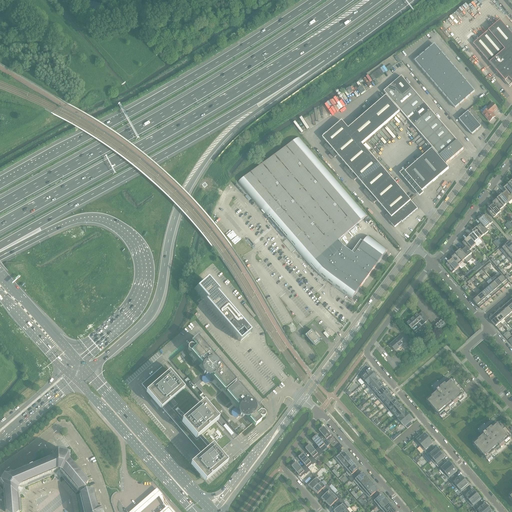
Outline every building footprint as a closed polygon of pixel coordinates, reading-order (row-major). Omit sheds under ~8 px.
[(511,35),(500,21),(473,44),(490,63),(496,71),(499,75),(509,86),(511,82),(511,35)] [(475,92),(462,77),(434,45),(415,61),(455,108),(475,92)] [(464,149),(431,111),(401,77),(384,92),(446,164),(464,149)] [(326,135),(323,138),(327,144),(324,146),(335,158),(338,156),(347,166),(344,169),(354,181),(357,178),(367,189),(364,192),(374,204),(377,201),(386,212),(388,214),(385,217),(394,227),(401,222),(402,222),(417,209),(418,209),(411,201),(362,145),(400,112),(386,96),(379,103),(377,105),(374,101),(355,118),(357,121),(348,129),(342,121),(338,125),(337,125),(335,126),(334,127),(333,127),(331,129),(330,130),(329,131),(328,132),(326,135)] [(493,114),(493,112),(497,109),(493,103),(482,113),(489,122),(495,117),(493,114)] [(481,127),(472,117),(468,112),(459,120),(472,135),(481,127)] [(238,182),(238,183),(261,209),(264,213),(267,216),(266,217),(285,239),(286,238),(296,250),(301,255),(302,257),(310,266),(339,241),(364,219),(367,216),(363,212),(299,137),(299,138),(279,152),(238,182)] [(404,171),(400,174),(420,197),(423,193),(422,192),(449,169),(445,165),(432,149),(405,172),(404,171)] [(511,199),(511,197),(511,196),(506,191),(504,193),(499,197),(506,205),(511,199)] [(506,205),(499,197),(495,201),(493,203),(494,204),(500,211),(506,205)] [(501,212),(500,211),(494,204),(491,207),(487,210),(490,214),(494,218),(501,212)] [(493,223),(488,218),(486,215),(481,219),(479,221),(481,224),(486,229),(493,223)] [(488,232),(486,229),(481,224),(475,230),(481,238),(488,232)] [(479,239),(481,238),(475,230),(470,234),(468,236),(469,237),(476,245),(477,247),(478,246),(482,242),(480,240),(479,239)] [(352,299),(387,251),(368,236),(368,237),(363,243),(350,261),(332,285),(352,300),(352,299)] [(476,245),(469,237),(467,239),(462,243),(465,246),(469,251),(476,245)] [(332,285),(350,261),(363,243),(361,241),(352,253),(344,247),(339,241),(310,266),(314,270),(318,274),(323,278),(327,282),(332,285)] [(504,254),(511,247),(511,244),(510,242),(500,250),(504,254)] [(470,256),(472,254),(469,251),(465,246),(463,248),(458,252),(465,260),(467,263),(468,262),(472,259),(470,256)] [(465,260),(458,252),(453,256),(451,258),(452,259),(458,266),(465,260)] [(459,267),(458,266),(452,259),(450,262),(446,265),(448,268),(452,273),(459,267)] [(476,272),(483,266),(480,264),(478,261),(476,263),(478,265),(474,269),(476,272)] [(509,284),(502,276),(498,279),(497,277),(496,278),(505,287),(509,284)] [(505,287),(496,278),(492,281),(501,291),(505,287)] [(194,287),(193,289),(240,343),(251,333),(204,279),(202,281),(194,287)] [(501,291),(492,281),(488,285),(496,294),(501,291)] [(496,294),(488,285),(484,288),(492,298),(496,294)] [(492,298),(484,288),(485,290),(482,294),(488,301),(492,298)] [(488,301),(482,294),(478,297),(476,295),(484,305),(488,301)] [(484,305),(476,295),(472,299),(480,309),(484,305)] [(511,316),(511,312),(506,305),(502,308),(510,318),(511,316)] [(510,318),(502,308),(497,312),(506,322),(510,318)] [(506,322),(497,312),(493,316),(503,327),(503,326),(500,323),(504,320),(505,322),(506,322)] [(422,320),(417,314),(407,323),(415,332),(426,322),(423,319),(422,320)] [(503,327),(493,316),(489,319),(499,330),(503,327)] [(438,331),(446,324),(442,320),(434,326),(438,331)] [(306,335),(305,336),(315,347),(321,341),(318,338),(315,334),(312,330),(311,331),(306,335)] [(395,351),(409,339),(404,333),(405,334),(401,337),(400,336),(390,345),(390,346),(392,349),(393,348),(395,351)] [(225,391),(236,382),(197,338),(171,361),(239,436),(253,423),(255,426),(261,421),(259,418),(263,415),(237,384),(227,393),(225,391)] [(164,366),(142,386),(147,391),(146,393),(161,410),(162,409),(202,455),(190,465),(205,482),(227,463),(218,453),(230,443),(215,424),(218,421),(203,404),(200,407),(164,366)] [(364,383),(375,374),(373,372),(372,373),(370,371),(360,379),(364,383)] [(368,387),(377,379),(376,377),(377,376),(375,374),(364,383),(368,387)] [(443,420),(470,397),(454,378),(450,381),(443,387),(441,385),(434,391),(436,393),(427,401),(443,420)] [(371,391),(381,383),(379,380),(379,381),(377,380),(378,379),(377,379),(368,387),(368,388),(368,387),(371,391)] [(375,395),(384,387),(383,386),(383,385),(381,383),(371,391),(375,395)] [(378,399),(388,391),(387,389),(386,389),(384,387),(375,395),(378,399)] [(382,403),(391,396),(390,394),(390,393),(388,391),(378,399),(382,403)] [(386,408),(396,399),(394,397),(393,398),(391,396),(382,403),(386,408)] [(396,399),(386,408),(389,412),(398,404),(397,402),(398,401),(396,399)] [(398,404),(389,412),(393,416),(394,414),(403,407),(401,405),(400,406),(398,404)] [(398,419),(406,412),(405,412),(404,410),(405,409),(403,407),(394,414),(398,418),(397,419),(398,419)] [(401,423),(410,415),(408,413),(407,414),(406,412),(398,419),(401,423)] [(410,423),(413,420),(411,418),(412,417),(410,415),(401,423),(405,427),(407,429),(412,425),(410,423)] [(489,463),(511,443),(511,434),(500,421),(490,430),(487,427),(480,434),(482,436),(473,444),(489,463)] [(324,427),(319,432),(325,438),(327,440),(328,441),(333,437),(324,427)] [(420,447),(430,438),(427,435),(427,436),(425,434),(416,442),(420,447)] [(330,444),(327,440),(325,438),(322,441),(317,436),(313,441),(318,447),(320,449),(325,445),(326,447),(330,444)] [(429,447),(433,444),(431,441),(432,440),(430,438),(420,447),(424,451),(426,453),(431,449),(429,447)] [(308,447),(306,450),(312,456),(313,458),(315,459),(319,456),(320,456),(324,453),(323,452),(320,449),(318,447),(317,449),(315,450),(311,445),(308,447)] [(24,487),(53,475),(55,474),(57,474),(57,475),(57,476),(58,476),(59,475),(60,475),(60,476),(62,477),(76,493),(78,491),(84,489),(88,483),(70,462),(69,450),(59,447),(52,458),(8,477),(2,476),(0,478),(0,481),(3,485),(5,511),(19,511),(21,511),(20,495),(22,495),(25,490),(24,487)] [(432,461),(442,452),(439,449),(439,450),(437,448),(433,451),(431,449),(426,453),(428,455),(428,456),(432,461)] [(337,458),(335,459),(335,460),(339,464),(348,455),(345,451),(337,458)] [(441,460),(445,457),(443,455),(444,454),(442,452),(432,461),(436,465),(438,467),(443,463),(441,460)] [(315,459),(313,458),(312,456),(308,459),(304,454),(299,458),(305,465),(306,467),(307,467),(308,468),(312,464),(313,465),(317,462),(315,459)] [(348,455),(339,464),(342,467),(343,468),(344,467),(352,460),(348,455)] [(348,471),(356,464),(352,460),(344,467),(348,471)] [(444,474),(454,466),(451,463),(451,464),(449,462),(440,470),(444,474)] [(310,471),(308,468),(307,467),(306,467),(305,465),(301,468),(297,463),(292,467),(295,471),(293,472),(297,476),(299,475),(301,477),(306,473),(306,474),(310,471)] [(348,471),(346,472),(347,473),(350,476),(350,477),(348,478),(350,480),(355,476),(354,474),(360,468),(356,464),(348,471)] [(453,474),(457,471),(455,469),(456,468),(454,466),(444,474),(448,479),(450,481),(455,477),(453,474)] [(355,476),(350,480),(352,483),(354,481),(354,482),(358,485),(367,477),(363,473),(357,478),(355,476)] [(314,481),(309,486),(313,490),(321,482),(317,478),(319,476),(316,474),(314,476),(312,479),(314,481)] [(456,488),(466,480),(464,477),(463,478),(461,476),(457,479),(455,477),(450,481),(452,483),(452,484),(456,488)] [(367,477),(358,485),(361,490),(371,482),(367,477)] [(456,489),(454,491),(458,495),(460,493),(462,495),(463,494),(467,490),(465,488),(469,485),(467,483),(468,482),(466,480),(456,488),(456,489)] [(324,492),(329,487),(327,485),(325,487),(321,482),(313,490),(318,494),(317,495),(318,495),(322,490),(324,492)] [(371,482),(361,490),(365,494),(375,486),(371,482)] [(375,486),(365,494),(368,497),(369,498),(367,500),(369,502),(374,498),(372,496),(378,490),(375,486)] [(326,503),(335,494),(331,489),(329,487),(324,492),(326,494),(322,499),(326,503)] [(162,511),(168,507),(172,511),(174,511),(169,506),(163,495),(157,489),(131,511),(162,511)] [(468,502),(478,494),(476,491),(475,492),(473,490),(469,493),(467,490),(462,495),(464,497),(464,498),(468,502)] [(103,511),(103,510),(97,510),(92,492),(85,491),(80,495),(77,496),(80,511),(103,511)] [(337,505),(343,500),(340,497),(340,498),(335,494),(326,503),(330,507),(331,507),(335,503),(337,505)] [(478,502),(481,499),(479,497),(480,496),(478,494),(468,502),(472,507),(474,509),(479,504),(478,502)] [(374,498),(369,502),(371,504),(373,503),(376,507),(378,506),(386,499),(382,495),(376,500),(374,498)] [(382,510),(390,503),(386,499),(378,506),(382,510)] [(343,511),(347,509),(348,508),(344,503),(345,503),(343,500),(337,505),(339,507),(334,511),(335,511),(334,511),(343,511)] [(383,511),(388,511),(393,508),(390,503),(382,510),(383,511)]
